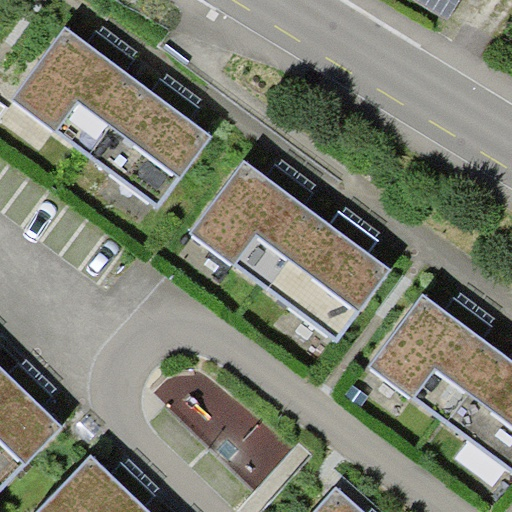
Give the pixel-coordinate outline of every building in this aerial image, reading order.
[(459,0),(415,0),(447,20),(459,0)] [(87,42),(65,25),(10,97),(157,209),(214,136),(191,119),(200,107),(161,77),(151,91),(126,72),(135,59),(97,30),(87,42)] [(266,176),(244,159),(190,231),(336,342),(392,270),(369,252),(378,241),(339,212),(331,224),(306,205),(314,195),(275,165),(266,176)] [(445,309),(423,293),(369,365),(511,472),(511,353),(510,357),(484,338),(493,326),(454,297),(445,309)] [(0,491),(64,427),(43,407),(52,398),(18,364),(9,373),(0,364),(0,491)] [(93,454),(35,511),(151,511),(145,506),(156,496),(122,463),(112,473),(93,454)] [(365,511),(337,486),(313,511),(365,511)]
